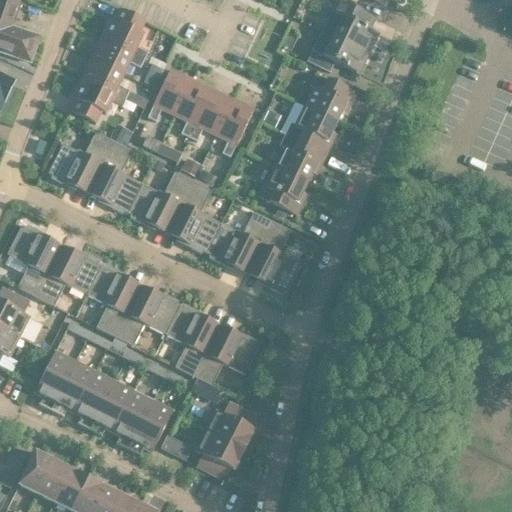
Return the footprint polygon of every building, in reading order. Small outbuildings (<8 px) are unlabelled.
[(11,28),(19,2),(12,0),(0,0),(0,52),(30,63),(39,37),(11,28)] [(368,30),(373,20),(336,2),(321,33),(368,55),(378,35),(368,30)] [(110,21),(100,41),(143,62),(147,54),(136,49),(142,36),(139,35),(144,23),(119,11),(113,22),(110,21)] [(358,75),(368,55),(321,33),(306,63),(329,74),(334,64),(358,75)] [(140,69),(143,62),(100,41),(90,60),(123,76),(129,64),(140,69)] [(150,57),(147,64),(157,68),(163,71),(166,65),(150,57)] [(285,58),(281,66),(286,69),(291,61),(285,58)] [(118,88),(123,76),(90,60),(81,79),(124,101),(142,109),(146,101),(128,93),(118,88)] [(152,107),(146,120),(155,124),(161,111),(173,117),(191,81),(169,71),(152,107)] [(313,89),(304,108),(336,124),(343,108),(348,110),(355,95),(314,75),(308,87),(313,89)] [(13,85),(0,79),(0,106),(2,102),(4,103),(13,85)] [(124,101),(81,79),(71,100),(75,101),(68,117),(94,130),(101,114),(104,115),(110,103),(121,108),(124,101)] [(211,91),(191,81),(173,117),(186,123),(180,136),(188,140),(211,91)] [(188,140),(196,143),(202,131),(214,137),(232,101),(211,91),(188,140)] [(253,111),(232,101),(214,137),(227,143),(221,155),(229,160),(235,147),(236,147),(253,111)] [(328,139),(336,124),(304,108),(294,127),(290,125),(285,136),(326,156),(333,141),(328,139)] [(267,112),(262,123),(273,128),(279,117),(267,112)] [(124,143),(128,134),(115,128),(111,137),(124,143)] [(76,190),(79,185),(90,191),(113,144),(95,134),(83,156),(62,146),(47,175),(51,177),(50,179),(61,185),(62,183),(76,190)] [(318,171),(326,156),(285,136),(279,148),(283,150),(275,169),(307,184),(314,169),(318,171)] [(154,152),(157,147),(159,143),(147,138),(142,147),(154,152)] [(132,153),(113,144),(90,191),(100,196),(98,201),(112,208),(111,210),(122,216),(123,213),(127,215),(141,186),(120,175),(132,153)] [(167,151),(157,147),(154,152),(165,157),(167,151)] [(438,165),(447,169),(452,159),(443,155),(438,165)] [(181,170),(193,176),(197,166),(186,160),(181,170)] [(157,174),(161,166),(153,162),(149,170),(157,174)] [(265,188),(261,185),(255,198),(296,217),(303,202),(299,200),(307,184),(275,169),(265,188)] [(199,179),(211,183),(214,175),(203,170),(199,179)] [(129,219),(140,225),(141,222),(155,230),(158,225),(168,230),(192,183),(174,174),(162,196),(141,186),(127,215),(130,217),(129,219)] [(202,253),(205,255),(220,226),(199,215),(211,193),(192,183),(168,230),(179,236),(177,241),(191,248),(190,250),(201,256),(202,253)] [(273,218),(274,218),(282,222),(286,213),(277,209),(273,218)] [(247,270),(271,223),(252,214),(241,236),(220,226),(205,255),(209,257),(208,259),(219,265),(220,262),(234,269),(237,265),(247,270)] [(290,233),(271,223),(247,270),(258,276),(256,280),(270,287),(269,290),(279,295),(281,293),(285,295),(300,266),(278,255),(290,233)] [(16,290),(35,299),(58,252),(48,247),(50,242),(36,235),(37,232),(26,227),(25,229),(20,227),(6,256),(8,258),(4,267),(23,276),(16,290)] [(69,258),(58,252),(35,299),(53,309),(65,286),(86,297),(100,267),(96,266),(98,263),(87,258),(86,260),(72,253),(69,258)] [(95,330),(114,339),(137,292),(126,287),(129,282),(114,275),(116,272),(105,267),(104,269),(100,267),(86,297),(106,307),(95,330)] [(6,292),(0,303),(0,329),(18,339),(29,318),(22,315),(28,304),(6,292)] [(144,326),(165,336),(179,307),(176,306),(177,303),(166,298),(165,300),(150,293),(148,298),(137,292),(114,339),(127,346),(132,348),(144,326)] [(174,369),(193,379),(216,332),(205,326),(208,322),(194,315),(195,312),(184,307),(183,309),(179,307),(165,336),(185,347),(174,369)] [(66,331),(86,341),(90,334),(69,324),(66,331)] [(0,359),(2,356),(8,359),(18,339),(0,329),(0,359)] [(227,337),(216,332),(193,379),(211,388),(223,366),(244,377),(259,348),(255,345),(256,343),(245,337),(243,340),(229,333),(227,337)] [(90,334),(86,341),(105,351),(109,343),(90,334)] [(105,351),(125,360),(128,353),(125,351),(127,346),(114,339),(111,344),(109,343),(105,351)] [(38,407),(50,413),(75,363),(54,353),(33,395),(42,399),(38,407)] [(128,353),(125,360),(144,370),(147,363),(128,353)] [(94,373),(75,363),(50,413),(62,419),(65,411),(73,415),(94,373)] [(167,373),(147,363),(144,370),(163,380),(167,373)] [(113,383),(94,373),(73,415),(80,419),(76,426),(88,432),(113,383)] [(167,373),(163,380),(183,390),(187,383),(167,373)] [(195,381),(189,394),(199,399),(205,386),(195,381)] [(111,434),(132,393),(113,383),(88,432),(100,438),(104,431),(111,434)] [(152,402),(132,393),(111,434),(119,438),(115,446),(127,452),(152,402)] [(152,402),(127,452),(139,458),(142,450),(151,454),(172,413),(152,402)] [(215,413),(205,433),(243,452),(253,432),(245,428),(251,416),(228,404),(222,416),(215,413)] [(202,456),(196,468),(218,480),(224,468),(233,472),(243,452),(205,433),(195,453),(202,456)] [(160,450),(170,455),(177,443),(166,437),(160,450)] [(35,454),(19,486),(36,495),(53,463),(35,454)] [(70,472),(53,463),(36,495),(54,504),(70,472)] [(54,504),(69,511),(71,511),(87,480),(70,472),(54,504)] [(10,489),(15,479),(6,474),(1,484),(10,489)] [(92,511),(104,489),(87,480),(71,511),(92,511)] [(114,511),(121,498),(104,489),(92,511),(114,511)] [(114,511),(135,511),(138,506),(121,498),(114,511)]
